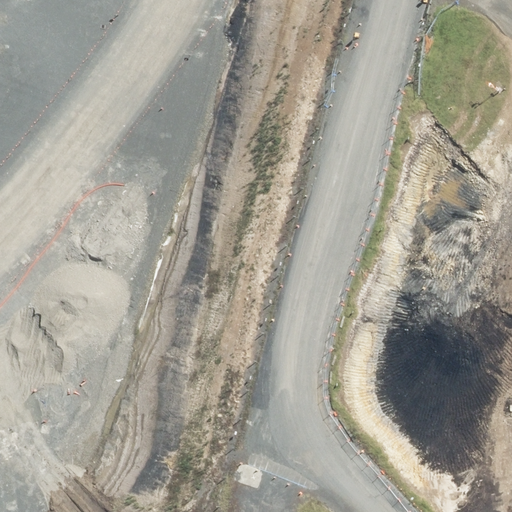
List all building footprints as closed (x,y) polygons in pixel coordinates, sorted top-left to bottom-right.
[(157,244),(164,225),(126,212),(119,231),(157,244)] [(118,221),(101,214),(87,250),(104,257),(118,221)] [(164,225),(157,244),(150,265),(190,279),(205,240),(164,225)] [(208,286),(227,292),(241,253),(222,246),(208,286)] [(10,250),(4,269),(48,283),(54,263),(10,250)] [(143,284),(150,265),(119,254),(113,273),(143,284)] [(104,294),(121,301),(127,286),(68,264),(60,287),(100,302),(104,294)] [(184,298),(190,279),(150,265),(143,284),(184,298)] [(227,292),(208,286),(190,279),(184,298),(220,311),(227,292)] [(164,318),(170,301),(132,288),(126,306),(164,318)] [(170,301),(164,318),(206,332),(212,314),(170,301)] [(212,314),(206,332),(243,344),(249,326),(212,314)] [(211,511),(249,412),(151,375),(108,511),(211,511)]
